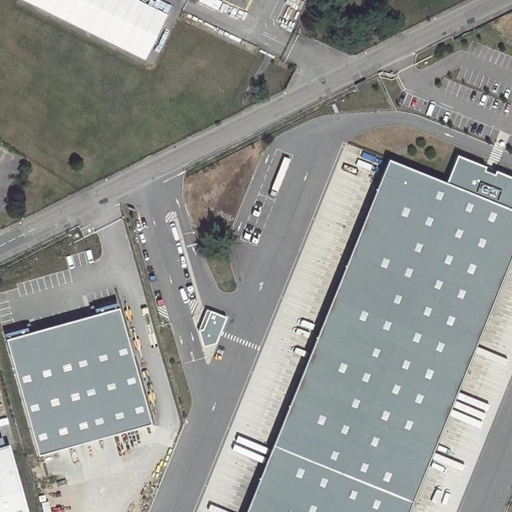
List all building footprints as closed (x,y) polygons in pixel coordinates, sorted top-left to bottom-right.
[(24,0),(144,59),(167,13),(139,0),(24,0)] [(407,511),(511,253),(511,176),(495,170),(494,173),(483,169),(485,166),(456,154),(445,181),(388,158),(245,511),(407,511)] [(90,243),(83,247),(86,252),(93,248),(90,243)] [(34,268),(28,272),(32,277),(38,274),(34,268)] [(114,306),(0,334),(30,455),(151,425),(142,390),(135,392),(114,306)] [(210,345),(223,316),(206,309),(194,338),(210,345)] [(0,511),(27,511),(9,445),(0,447),(0,511)]
